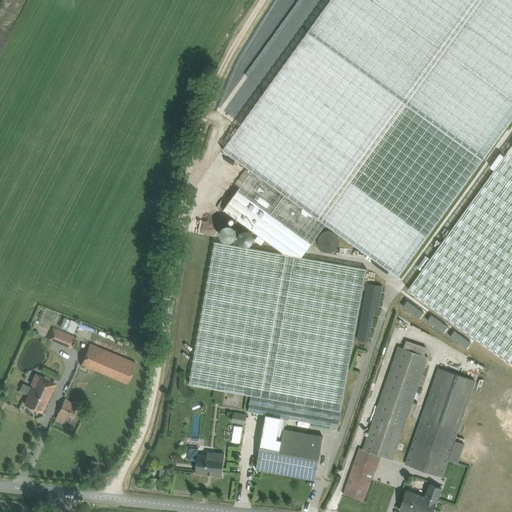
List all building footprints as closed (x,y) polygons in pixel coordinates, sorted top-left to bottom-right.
[(511,121),(511,0),(331,0),(223,149),(252,171),(223,209),(283,253),(282,253),(215,242),(189,384),(251,395),(249,411),(266,414),(256,469),(315,480),(323,436),(277,428),(279,417),(338,427),(366,270),(302,258),(325,224),(399,278),(511,121)] [(511,146),(409,289),(511,363),(511,146)] [(198,202),(208,183),(202,180),(192,199),(198,202)] [(201,210),(200,212),(203,214),(195,224),(204,231),(213,218),(201,210)] [(226,226),(224,227),(222,229),(221,231),(221,234),(222,237),(223,239),(225,241),(227,242),(230,242),(233,241),(235,239),(237,237),(238,234),(237,232),(236,229),(234,227),(232,226),(229,225),(226,226)] [(319,248),(322,251),(325,252),(329,253),(332,252),(335,251),(338,248),(339,245),(339,241),(338,237),(336,234),(333,232),(330,231),(326,231),(323,232),(320,235),(318,238),(317,241),(318,245),(319,248)] [(3,253),(8,255),(12,248),(7,245),(3,253)] [(55,327),(70,331),(72,320),(57,317),(55,327)] [(73,337),(51,329),(47,338),(69,346),(73,337)] [(131,362),(89,345),(83,363),(124,379),(131,362)] [(381,455),(390,458),(424,359),(399,350),(365,448),(360,447),(345,492),(380,504),(385,487),(371,482),(381,455)] [(440,369),(410,461),(442,471),(472,380),(440,369)] [(24,405),(44,414),(59,382),(39,373),(24,405)] [(66,397),(55,418),(63,422),(74,401),(66,397)] [(198,473),(226,474),(227,454),(199,452),(198,473)] [(91,477),(105,476),(105,461),(90,461),(91,477)] [(402,510),(406,511),(437,511),(446,489),(431,483),(427,496),(410,489),(402,510)]
